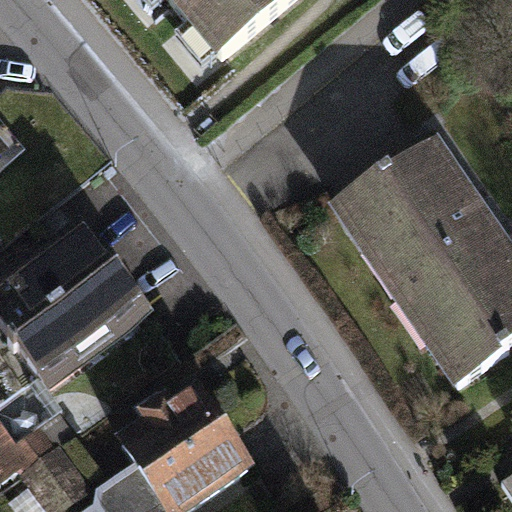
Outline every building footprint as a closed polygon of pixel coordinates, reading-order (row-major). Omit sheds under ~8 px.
[(159,0),(222,74),(311,0),(159,0)] [(0,150),(0,179),(14,168),(0,150)] [(388,180),(327,222),(450,402),(505,365),(500,358),(511,349),(511,267),(434,154),(391,184),(388,180)] [(85,235),(0,296),(0,330),(45,392),(146,318),(85,235)] [(200,399),(119,452),(134,476),(100,498),(98,511),(215,511),(257,485),(200,399)] [(19,451),(2,427),(0,428),(0,486),(2,490),(20,478),(21,481),(57,456),(42,434),(19,451)] [(82,511),(96,503),(61,453),(57,456),(21,481),(43,511),(82,511)] [(511,483),(500,491),(511,508),(511,483)]
